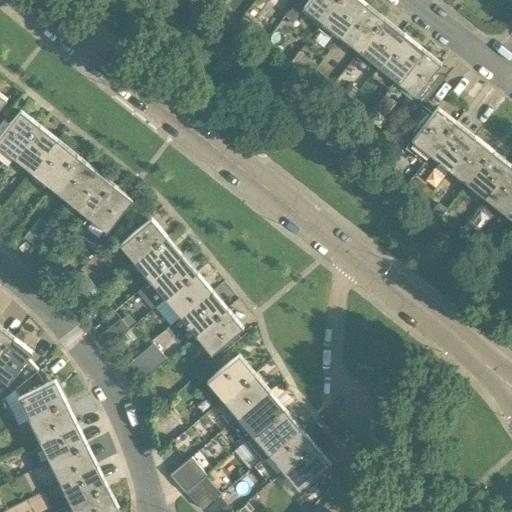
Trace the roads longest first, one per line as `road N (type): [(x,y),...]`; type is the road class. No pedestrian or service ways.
road 1 (tertiary): [(511,386),(27,0)]
road 2 (residential): [(152,511),(137,443),(103,382),(79,344),(0,268)]
road 3 (residential): [(511,55),(488,63),(408,0)]
